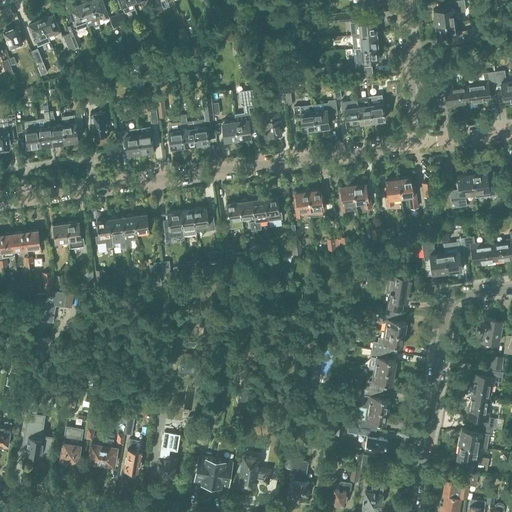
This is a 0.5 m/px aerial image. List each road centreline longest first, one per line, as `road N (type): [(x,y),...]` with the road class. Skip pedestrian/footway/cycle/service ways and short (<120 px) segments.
road 1 (residential): [(421,143),(0,199)]
road 2 (residential): [(412,511),(445,311),(457,297),(511,288)]
road 3 (residential): [(421,143),(404,0)]
